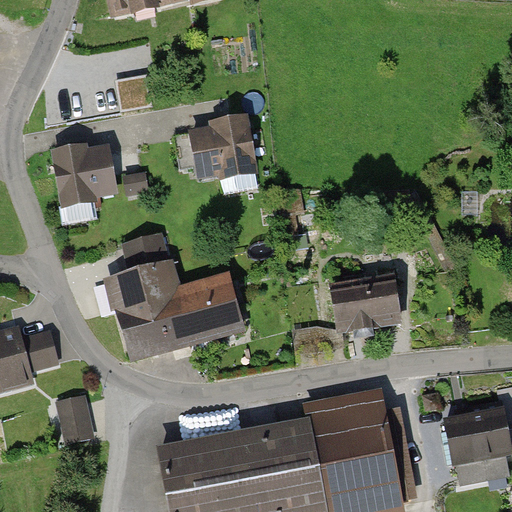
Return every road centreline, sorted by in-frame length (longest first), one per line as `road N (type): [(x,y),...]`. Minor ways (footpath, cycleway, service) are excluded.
road 1 (unclassified): [(511,357),(452,357),(193,398),(135,384),(90,349),(50,280),(9,149),(64,0)]
road 2 (track): [(109,511),(135,384)]
